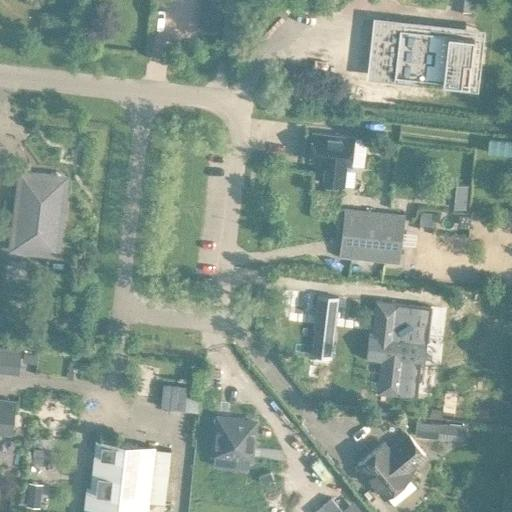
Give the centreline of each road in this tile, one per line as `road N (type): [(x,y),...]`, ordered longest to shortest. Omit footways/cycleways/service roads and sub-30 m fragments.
road 1 (residential): [(147,100),(124,320),(221,330),(245,110)]
road 2 (unknown): [(245,110),(267,70),(348,34),(363,0)]
road 3 (residential): [(147,100),(0,83)]
